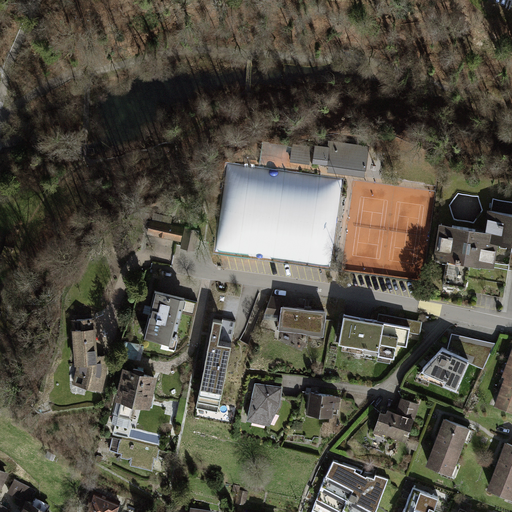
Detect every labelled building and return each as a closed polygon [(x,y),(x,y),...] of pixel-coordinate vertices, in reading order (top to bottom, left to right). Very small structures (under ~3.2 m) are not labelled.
[(327,142),(323,174),(363,180),(368,147),(327,142)] [(480,241),(496,243),(511,246),(511,216),(485,212),(482,231),(480,241)] [(181,241),(184,228),(154,222),(151,235),(181,241)] [(480,241),(482,231),(438,224),(432,259),(445,261),(441,284),(462,288),(466,264),(492,269),(496,243),(480,241)] [(17,238),(1,235),(0,238),(0,253),(13,256),(17,238)] [(173,344),(184,300),(155,293),(144,337),(173,344)] [(17,303),(2,299),(0,306),(0,331),(8,334),(17,303)] [(278,307),(274,330),(320,335),(322,313),(278,307)] [(377,325),(337,319),(333,346),(391,356),(393,346),(404,348),(406,333),(419,335),(421,323),(378,317),(377,325)] [(238,322),(217,318),(198,407),(219,411),(238,322)] [(97,395),(108,358),(93,359),(91,324),(69,325),(70,333),(67,333),(69,375),(72,375),(70,388),(97,395)] [(469,361),(436,346),(411,376),(452,394),(469,361)] [(511,363),(508,362),(503,375),(508,377),(511,378),(511,363)] [(149,410),(157,376),(122,368),(114,403),(149,410)] [(511,378),(508,377),(502,391),(511,394),(511,378)] [(285,388),(257,383),(249,418),(275,425),(285,388)] [(343,396),(307,391),(304,414),(340,418),(343,396)] [(511,394),(502,391),(497,406),(511,411),(511,394)] [(418,404),(402,399),(397,412),(387,409),(386,413),(379,411),(372,431),(382,435),(383,432),(405,440),(418,404)] [(472,430),(447,420),(429,466),(454,476),(472,430)] [(159,449),(112,438),(109,450),(121,453),(120,457),(131,459),(130,464),(152,469),(154,459),(157,459),(159,449)] [(511,446),(507,445),(493,489),(511,495),(511,446)] [(334,457),(313,511),(379,511),(393,479),(334,457)] [(0,489),(9,474),(0,468),(0,489)] [(34,489),(16,479),(9,491),(27,501),(34,489)] [(436,511),(444,495),(415,484),(403,511),(436,511)] [(248,493),(239,491),(237,501),(246,503),(248,493)] [(116,511),(120,506),(94,494),(86,511),(116,511)] [(47,511),(27,501),(21,511),(47,511)]
